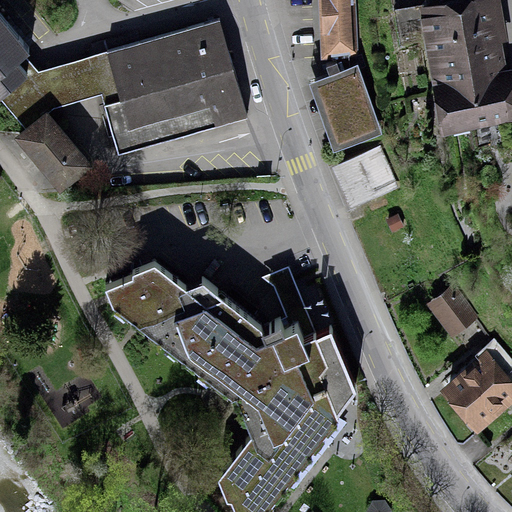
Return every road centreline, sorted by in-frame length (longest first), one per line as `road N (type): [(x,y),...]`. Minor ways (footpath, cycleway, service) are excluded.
road 1 (residential): [(255,0),(310,186),(384,364),(421,437),(480,511)]
road 2 (track): [(0,157),(37,208),(172,465),(209,511)]
